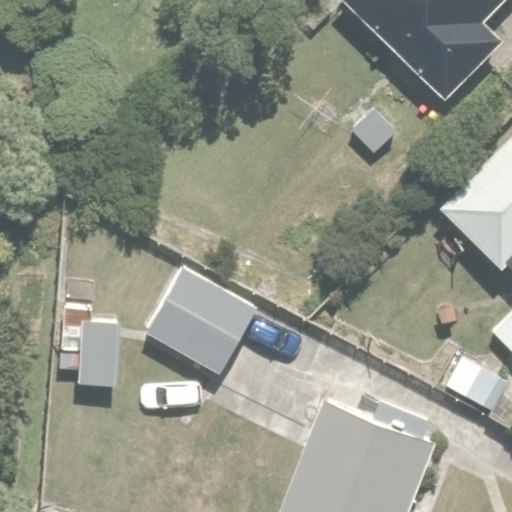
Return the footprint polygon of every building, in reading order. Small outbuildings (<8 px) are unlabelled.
[(360,0),(451,99),(511,42),(511,17),(502,7),(510,0),(360,0)] [(511,144),(455,201),(511,258),(511,144)] [(269,301),(195,261),(157,331),(231,371),(269,301)] [(131,383),(135,310),(90,308),(86,381),(131,383)] [(511,313),(499,326),(511,339),(511,313)] [(430,511),(459,446),(337,389),(283,511),(430,511)]
